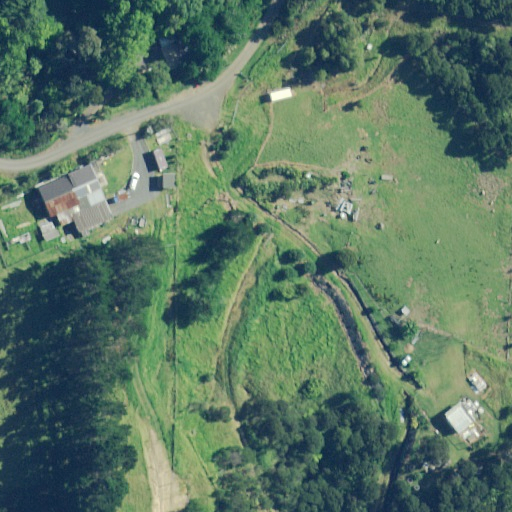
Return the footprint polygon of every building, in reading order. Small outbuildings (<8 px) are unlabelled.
[(182,67),(173,38),(158,43),(167,72),(182,67)] [(166,167),(160,148),(153,150),(158,170),(166,167)] [(89,166),(37,188),(49,216),(54,213),(60,227),(76,220),(81,231),(111,218),(89,166)] [(58,235),(51,221),(38,228),(45,242),(58,235)] [(27,232),(15,236),(18,244),(30,240),(27,232)] [(417,343),(406,335),(401,343),(412,351),(417,343)] [(442,380),(433,369),(425,376),(435,386),(442,380)] [(473,422),(458,402),(442,415),(458,434),(473,422)]
